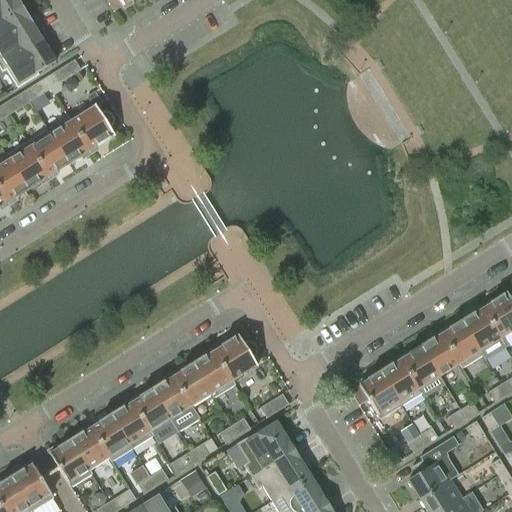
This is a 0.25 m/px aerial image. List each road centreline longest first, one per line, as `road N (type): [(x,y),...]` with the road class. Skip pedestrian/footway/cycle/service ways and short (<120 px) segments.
road 1 (residential): [(22,426),(228,297),(238,296),(293,377)]
road 2 (residential): [(0,250),(152,153),(100,67)]
road 3 (residential): [(293,377),(511,247)]
road 4 (residential): [(380,511),(293,377)]
road 5 (residential): [(100,67),(210,0)]
